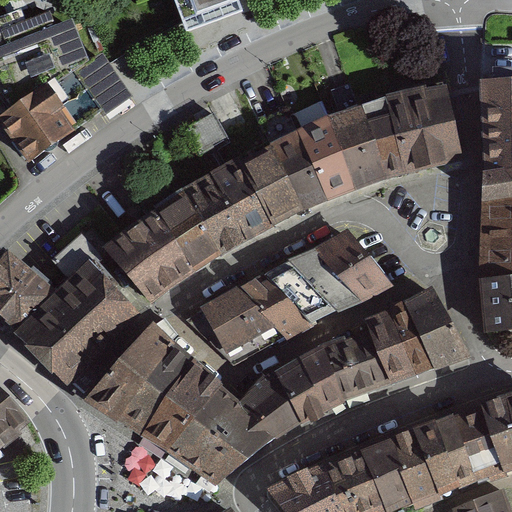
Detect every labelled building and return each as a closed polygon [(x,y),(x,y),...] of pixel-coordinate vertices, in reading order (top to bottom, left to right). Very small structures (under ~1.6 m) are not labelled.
[(174,0),(187,32),(243,11),(238,0),(174,0)] [(56,35),(48,18),(0,36),(0,42),(4,54),(0,55),(0,86),(5,98),(15,113),(4,123),(30,161),(103,113),(105,115),(128,96),(102,60),(88,69),(70,30),(56,35)] [(511,84),(483,84),(485,203),(511,200),(511,84)] [(446,86),(388,99),(406,174),(463,159),(446,86)] [(341,113),(328,118),(354,191),(385,180),(360,107),(353,87),(334,94),(341,113)] [(388,99),(360,107),(385,180),(406,174),(388,99)] [(303,210),(328,199),(298,132),(287,110),(261,123),(271,147),(303,210)] [(214,117),(187,132),(199,153),(226,138),(214,117)] [(328,118),(298,132),(328,199),(354,191),(328,118)] [(271,147),(240,161),(273,225),(303,210),(271,147)] [(247,239),(273,225),(240,161),(213,178),(247,239)] [(183,193),(221,255),(247,239),(213,178),(183,193)] [(194,272),(221,255),(183,193),(156,209),(158,215),(194,272)] [(511,200),(485,203),(484,283),(511,278),(511,200)] [(126,236),(109,251),(152,302),(194,272),(158,215),(126,236)] [(54,298),(106,346),(136,314),(99,268),(104,262),(81,234),(54,261),(72,279),(54,298)] [(347,238),(291,265),(336,311),(387,290),(388,286),(347,238)] [(54,298),(8,259),(0,268),(0,317),(21,336),(54,298)] [(291,265),(265,278),(294,306),(307,325),(336,311),(291,265)] [(265,278),(239,292),(286,338),(289,342),(310,329),(307,325),(294,306),(265,278)] [(511,278),(484,283),(489,334),(511,331),(511,278)] [(239,292),(187,322),(235,366),(286,338),(239,292)] [(429,292),(404,306),(433,370),(469,358),(436,297),(429,292)] [(54,298),(21,336),(68,384),(106,346),(54,298)] [(404,306),(391,314),(416,376),(433,370),(404,306)] [(371,333),(391,384),(416,376),(391,314),(367,324),(371,333)] [(151,327),(90,398),(122,418),(173,349),(175,346),(172,342),(178,336),(165,320),(151,327)] [(326,351),(343,402),(391,384),(371,333),(326,351)] [(220,389),(173,349),(122,418),(143,434),(170,450),(220,389)] [(326,351),(302,364),(326,411),(343,402),(326,351)] [(262,379),(238,406),(266,444),(294,428),(326,411),(302,364),(300,360),(278,373),(268,381),(262,379)] [(238,406),(220,389),(170,450),(218,486),(266,444),(238,406)] [(0,448),(29,426),(16,409),(9,400),(0,391),(0,448)] [(511,415),(507,400),(483,409),(508,476),(511,474),(511,415)] [(483,409),(453,420),(476,479),(489,475),(492,482),(508,476),(483,409)] [(453,420),(417,433),(441,495),(476,479),(453,420)] [(417,433),(390,444),(414,505),(416,511),(444,500),(441,495),(417,433)] [(388,508),(389,511),(402,505),(405,509),(414,505),(390,444),(365,455),(388,508)] [(365,455),(325,472),(344,511),(378,511),(388,508),(365,455)] [(344,511),(325,472),(277,493),(292,511),(344,511)] [(510,511),(504,492),(457,510),(457,511),(510,511)]
